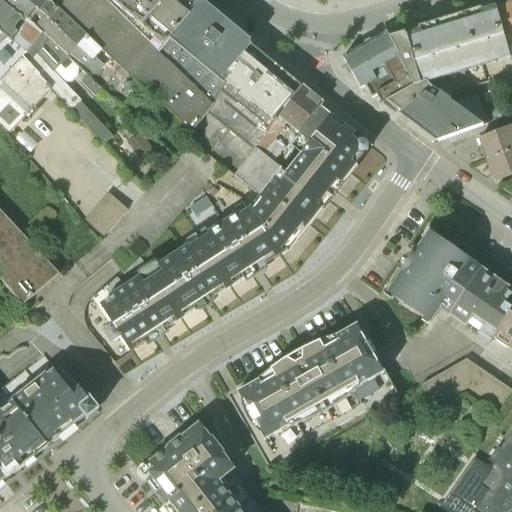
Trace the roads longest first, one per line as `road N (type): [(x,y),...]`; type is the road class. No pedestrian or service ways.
road 1 (residential): [(414,155),(332,273),(186,365),(101,434),(88,457),(93,482),(116,511)]
road 2 (unknown): [(332,273),(410,350),(454,346),(511,371)]
road 3 (residential): [(312,24),(324,81),(414,155)]
road 4 (residential): [(312,24),(355,22),(431,0)]
